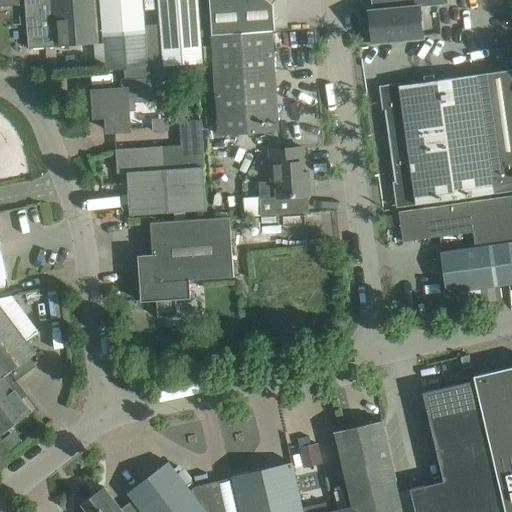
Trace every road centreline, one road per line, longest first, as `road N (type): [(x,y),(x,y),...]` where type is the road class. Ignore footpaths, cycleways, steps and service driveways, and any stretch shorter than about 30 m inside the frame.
road 1 (unclassified): [(102,419),(77,219),(36,112),(0,84)]
road 2 (unclassified): [(376,354),(333,0)]
road 3 (unclassified): [(102,419),(376,354)]
road 4 (unclassified): [(376,354),(511,326)]
road 5 (unclassified): [(0,498),(102,419)]
